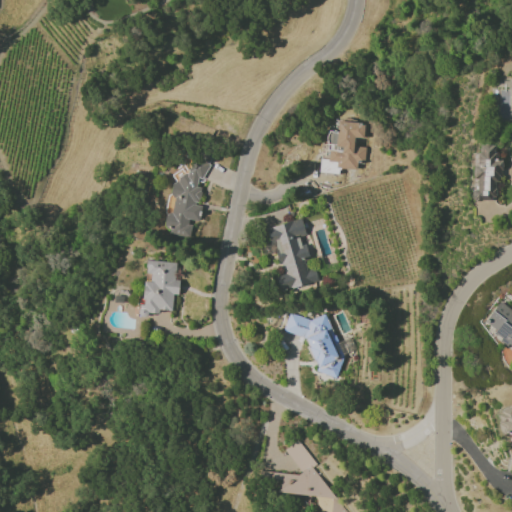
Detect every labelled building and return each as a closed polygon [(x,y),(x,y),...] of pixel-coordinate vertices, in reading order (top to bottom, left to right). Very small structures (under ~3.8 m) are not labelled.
[(368,124),(337,121),(335,144),(328,143),(327,160),(320,159),(318,172),(337,174),(338,166),(363,169),(365,148),(353,146),(354,138),(366,139),(368,124)] [(498,201),(499,160),(495,160),(495,145),(475,145),(473,200),(498,201)] [(189,238),(191,220),(199,221),(201,208),(196,205),(200,196),(201,189),(196,186),(209,166),(210,158),(200,153),(186,175),(175,174),(174,182),(170,190),(164,224),(170,227),(169,234),(189,238)] [(266,228),(270,246),(275,245),(283,276),(276,278),(279,292),(318,282),(315,269),(310,271),(302,237),(305,236),(301,219),(266,228)] [(172,313),(172,294),(178,295),(179,280),(174,280),(175,263),(146,261),(146,274),(150,274),(150,282),(144,282),(142,311),(172,313)] [(511,310),(499,301),(485,323),(495,330),(494,335),(507,344),(511,347),(511,310)] [(336,378),(342,359),(325,314),(310,320),(288,313),(283,332),(306,339),(317,368),(316,372),(336,378)] [(511,407),(496,413),(503,435),(507,433),(511,447),(511,407)] [(300,473),(297,475),(260,472),(259,479),(273,480),(277,486),(274,488),(277,493),(312,496),(322,511),(330,511),(329,511),(344,511),(339,511),(339,506),(337,502),(338,489),(326,488),(314,469),(314,466),(298,440),(285,449),(300,473)]
